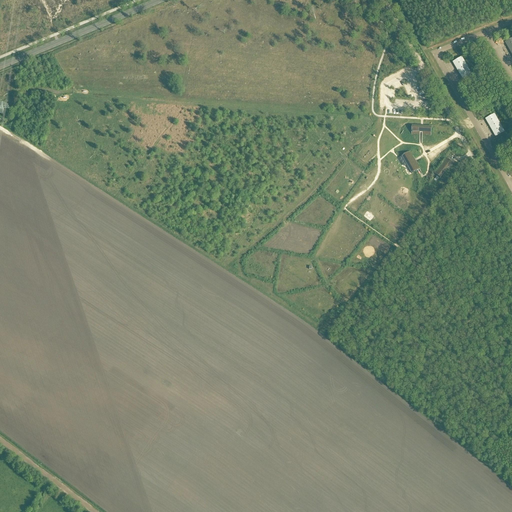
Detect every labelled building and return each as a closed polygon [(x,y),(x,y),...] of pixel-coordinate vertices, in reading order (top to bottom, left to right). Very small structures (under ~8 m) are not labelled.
[(453,62),(463,80),(472,75),(462,57),(453,62)] [(485,119),(495,137),(505,132),(495,114),(485,119)] [(422,126),(412,126),(411,135),(420,136),(431,136),(431,127),(422,126)] [(410,152),(402,157),(407,165),(412,174),(420,169),(415,160),(410,152)] [(446,158),(434,173),(440,178),(452,163),(446,158)]
